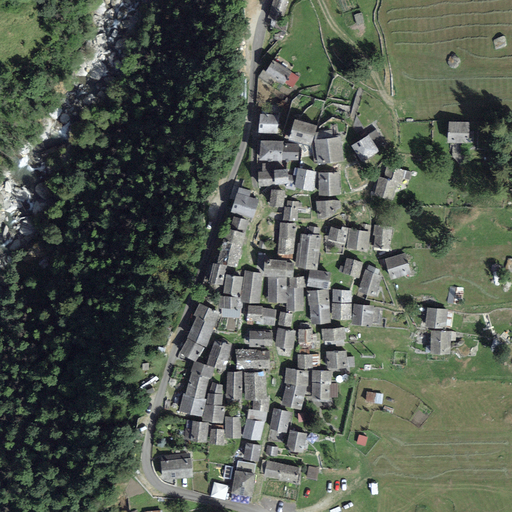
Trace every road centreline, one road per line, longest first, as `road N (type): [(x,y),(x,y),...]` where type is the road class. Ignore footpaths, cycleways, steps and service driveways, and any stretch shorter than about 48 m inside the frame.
road 1 (unclassified): [(247,511),(160,487),(145,462),(161,381),(249,131),(255,51),(269,0)]
road 2 (track): [(319,0),(387,102)]
